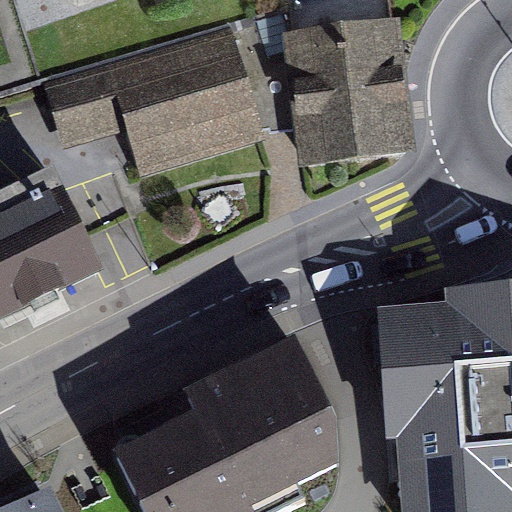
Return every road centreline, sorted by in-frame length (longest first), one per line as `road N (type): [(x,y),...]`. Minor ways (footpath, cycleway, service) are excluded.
road 1 (secondary): [(496,180),(448,211),(222,300),(25,407)]
road 2 (secondary): [(511,16),(475,45),(456,98),(470,152),(496,180)]
